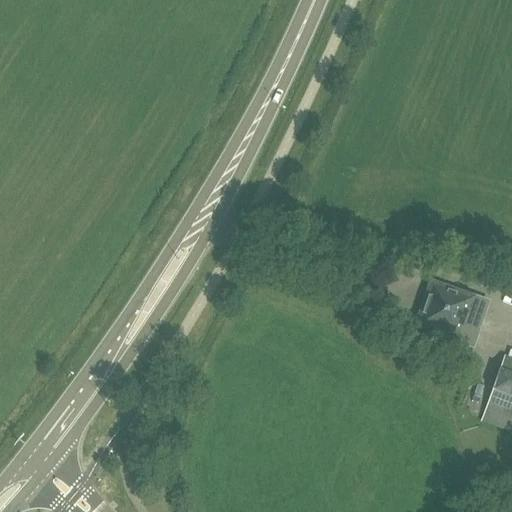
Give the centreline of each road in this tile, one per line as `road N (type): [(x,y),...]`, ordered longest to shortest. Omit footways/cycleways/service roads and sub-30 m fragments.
road 1 (secondary): [(310,14),(202,199),(25,452)]
road 2 (secondary): [(55,462),(196,250),(263,126),(310,14)]
